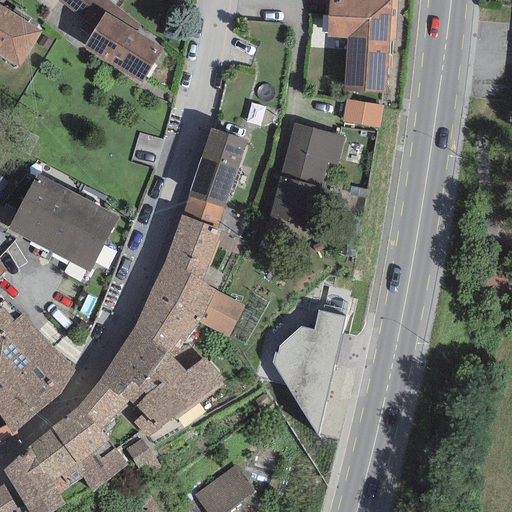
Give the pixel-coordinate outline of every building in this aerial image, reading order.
[(162,49),(104,13),(112,3),(108,0),(56,0),(94,29),(83,47),(141,82),(162,49)] [(328,0),(326,37),(347,38),(344,90),(385,93),(388,41),(390,0),(328,0)] [(390,0),(388,41),(395,41),(397,0),(390,0)] [(140,25),(112,3),(104,13),(136,31),(140,25)] [(42,31),(0,5),(0,56),(19,68),(42,31)] [(351,101),(346,124),(384,131),(389,108),(351,101)] [(344,137),(293,124),(280,175),(269,217),(311,227),(322,186),(327,163),(337,165),(344,137)] [(247,140),(210,128),(187,197),(182,216),(217,228),(223,209),(247,140)] [(33,243),(62,188),(36,174),(7,229),(33,243)] [(91,203),(62,188),(33,243),(62,258),(91,203)] [(119,217),(91,203),(62,258),(90,272),(119,217)] [(182,216),(181,215),(164,263),(201,283),(207,264),(210,266),(219,242),(216,242),(221,230),(217,228),(182,216)] [(511,256),(478,261),(483,302),(511,298),(511,256)] [(201,283),(164,263),(149,291),(199,321),(228,337),(244,306),(201,283)] [(199,321),(149,291),(133,328),(168,354),(179,339),(184,341),(199,321)] [(345,316),(318,310),(314,331),(301,327),(279,346),(278,354),(273,353),(272,362),(318,436),(345,316)] [(133,328),(99,382),(126,404),(128,401),(136,408),(146,396),(139,389),(168,354),(133,328)] [(185,371),(168,354),(139,389),(146,396),(136,408),(143,413),(134,423),(148,437),(223,381),(204,358),(185,371)] [(77,407),(51,429),(82,477),(94,492),(127,464),(100,429),(126,404),(99,382),(77,407)] [(0,428),(0,442),(2,442),(13,437),(6,426),(0,428)] [(51,429),(29,446),(44,474),(46,473),(58,495),(82,477),(51,429)] [(143,438),(125,450),(137,469),(145,464),(152,474),(161,468),(143,438)] [(29,446),(3,470),(28,511),(52,511),(64,505),(58,495),(46,473),(44,474),(29,446)] [(236,464),(194,495),(206,511),(227,511),(256,491),(236,464)] [(17,511),(3,484),(0,486),(0,511),(17,511)] [(162,511),(152,494),(125,509),(126,511),(162,511)]
